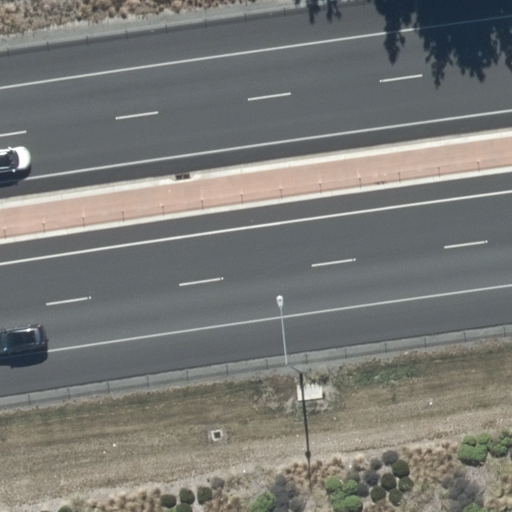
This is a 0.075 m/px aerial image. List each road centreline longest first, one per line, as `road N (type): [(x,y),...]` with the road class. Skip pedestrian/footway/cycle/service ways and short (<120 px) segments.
road 1 (motorway): [(511,242),(0,312)]
road 2 (motorway): [(0,135),(511,66)]
